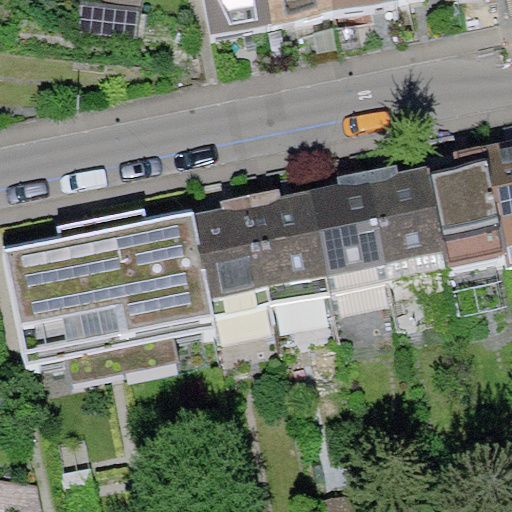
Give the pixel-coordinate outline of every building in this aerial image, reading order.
[(140,0),(104,0),(103,9),(138,13),(140,0)] [(328,0),(262,0),(269,32),(280,29),(333,19),(328,0)] [(396,6),(395,0),(328,0),(333,19),(382,9),(396,6)] [(135,46),(139,13),(138,13),(103,9),(81,6),(77,39),(135,46)] [(484,161),(505,264),(507,272),(511,270),(511,155),(496,159),(484,161)] [(505,264),(484,161),(456,167),(458,177),(442,180),(427,183),(446,275),(505,264)] [(446,275),(427,183),(401,188),(396,190),(394,180),(367,185),(387,287),(446,275)] [(340,191),(342,201),(326,204),(310,207),(329,299),(387,287),(367,185),(340,191)] [(310,207),(278,213),(276,203),(262,206),(249,209),(270,311),(329,299),(310,207)] [(211,323),(270,311),(249,209),(222,214),(224,224),(207,228),(192,231),(211,323)] [(190,221),(145,230),(144,221),(78,235),(56,239),(58,248),(4,259),(28,377),(40,374),(39,371),(200,338),(201,341),(214,339),(211,323),(192,231),(190,221)]
